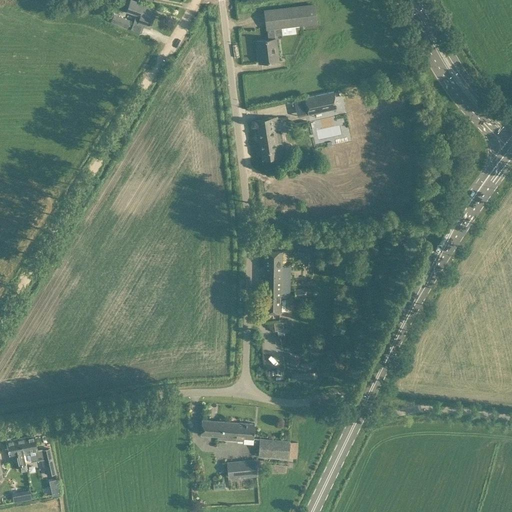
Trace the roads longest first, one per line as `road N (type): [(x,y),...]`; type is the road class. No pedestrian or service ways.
road 1 (unclassified): [(220,0),(249,235),(245,393)]
road 2 (secondary): [(362,403),(455,231),(511,151)]
road 3 (unclassified): [(0,429),(186,393),(245,393)]
road 4 (tertiary): [(401,0),(450,86),(500,140),(511,142)]
road 5 (tertiary): [(511,128),(470,83),(422,0)]
road 6 (unclassified): [(362,403),(386,413),(444,409),(511,418)]
road 7 (secondary): [(310,511),(362,403)]
